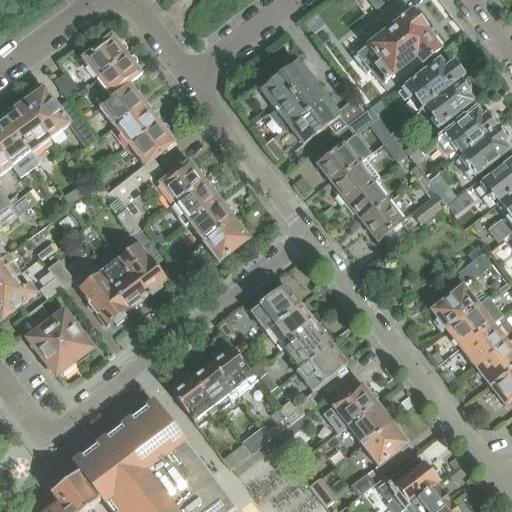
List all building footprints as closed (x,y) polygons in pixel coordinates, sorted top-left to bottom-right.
[(408,18),(397,4),(378,19),(388,32),(352,61),(366,77),(369,75),(382,93),(383,92),(385,95),(398,85),(397,84),(421,65),(422,67),(440,53),(424,33),(426,32),(412,14),(408,18)] [(304,27),(313,38),(324,30),(315,19),(304,27)] [(318,42),(324,49),(330,43),(325,37),(318,42)] [(123,46),(117,47),(111,39),(81,61),(96,81),(126,58),(124,56),(126,50),(123,46)] [(126,58),(96,81),(106,93),(96,100),(102,107),(111,100),(132,85),(141,78),(135,70),(137,65),(133,59),(127,60),(126,58)] [(432,68),(400,92),(417,115),(421,112),(459,82),(460,82),(461,81),(463,80),(452,65),(445,71),(439,63),(432,68)] [(275,83),(261,95),(274,112),(311,83),(297,66),(286,74),(280,80),(279,80),(278,81),(277,82),(276,83),(275,83)] [(66,76),(54,85),(56,87),(67,103),(79,94),(66,76)] [(459,82),(421,112),(437,132),(464,112),(471,106),(465,98),(469,95),(468,94),(470,89),(465,83),(461,84),(459,82)] [(311,83),(274,112),(275,113),(288,129),(324,101),(311,84),(311,83)] [(136,98),(139,94),(132,85),(111,100),(102,107),(99,109),(114,129),(143,107),(136,98)] [(69,128),(70,127),(44,91),(37,97),(32,95),(22,103),(49,141),(69,128)] [(324,101),(288,129),(289,131),(302,148),(303,148),(339,120),(347,129),(368,113),(360,104),(357,99),(336,115),(334,113),(325,102),(324,101)] [(29,155),(49,141),(22,103),(11,110),(11,114),(4,120),(29,155)] [(376,117),(384,111),(379,105),(371,111),(376,117)] [(155,115),(150,116),(143,107),(114,129),(128,148),(157,126),(156,124),(158,119),(155,115)] [(86,111),(77,118),(79,120),(81,123),(91,116),(86,111)] [(368,113),(347,129),(354,138),(355,138),(377,121),(370,111),(368,113)] [(252,130),(267,118),(263,113),(248,125),(252,130)] [(485,116),(482,119),(477,113),(442,140),(458,161),(495,132),(493,130),(498,126),(490,116),(487,119),(485,116)] [(0,155),(10,169),(29,155),(4,120),(0,122),(0,155)] [(70,127),(69,128),(85,151),(96,143),(91,136),(81,123),(79,120),(70,127)] [(377,122),(367,130),(389,157),(399,149),(377,122)] [(164,127),(159,128),(157,126),(128,148),(143,167),(121,185),(105,198),(117,200),(118,202),(119,202),(160,171),(152,160),(172,145),(166,137),(168,132),(164,127)] [(505,142),(508,140),(501,130),(496,134),(495,132),(458,161),(474,181),(508,154),(503,147),(506,145),(505,142)] [(327,160),(317,168),(326,179),(331,185),(331,186),(332,186),(332,187),(357,167),(361,164),(370,157),(355,138),(354,138),(342,148),(335,154),(333,152),(325,158),(327,160)] [(404,154),(409,160),(418,152),(414,146),(404,154)] [(404,154),(400,149),(390,157),(398,167),(408,159),(404,154)] [(423,158),(418,152),(409,160),(413,166),(423,158)] [(80,155),(67,166),(71,172),(80,165),(82,164),(88,159),(83,153),(81,154),(80,155)] [(0,176),(10,169),(0,155),(0,176)] [(489,173),(478,182),(480,185),(481,186),(478,188),(493,207),(494,209),(511,195),(511,161),(492,177),(489,173)] [(200,172),(195,173),(189,165),(167,181),(161,172),(160,171),(119,202),(125,211),(133,222),(138,218),(139,216),(132,207),(146,196),(153,191),(158,199),(164,194),(173,206),(203,184),(202,182),(204,177),(200,172)] [(43,166),(39,169),(44,176),(49,173),(43,166)] [(357,167),(332,187),(339,196),(336,198),(345,208),(372,187),(379,182),(367,166),(360,171),(357,167)] [(40,180),(44,176),(39,169),(34,172),(40,180)] [(409,173),(417,183),(422,179),(414,169),(409,173)] [(455,200),(437,177),(427,185),(441,202),(445,207),(455,200)] [(429,202),(411,217),(419,228),(444,208),(435,197),(422,179),(417,183),(430,201),(429,202)] [(203,184),(173,206),(175,209),(183,220),(178,223),(183,230),(188,226),(218,203),(212,196),(214,190),(210,185),(204,186),(203,184)] [(372,187),(345,208),(353,218),(355,217),(361,225),(390,203),(384,195),(381,198),(372,187)] [(0,216),(17,204),(14,199),(7,204),(0,194),(0,216)] [(0,263),(5,260),(0,252),(0,233),(37,205),(29,195),(17,204),(0,216),(0,263)] [(502,222),(488,232),(498,245),(511,233),(511,195),(494,209),(505,222),(503,223),(502,222)] [(455,202),(446,209),(453,217),(458,214),(459,206),(455,202)] [(229,210),(224,211),(218,203),(188,226),(203,246),(233,223),(231,221),(233,216),(229,210)] [(392,213),(396,210),(390,203),(361,225),(377,245),(386,237),(388,239),(396,233),(394,231),(402,225),(392,213)] [(125,211),(115,219),(130,238),(134,243),(143,236),(144,236),(141,232),(140,231),(133,222),(125,211)] [(140,231),(145,227),(138,218),(133,222),(140,231)] [(240,224),(234,225),(233,223),(203,246),(218,265),(247,242),(241,234),(244,229),(240,224)] [(511,233),(498,245),(497,246),(500,251),(506,246),(511,253),(511,233)] [(118,260),(116,261),(132,282),(133,281),(146,298),(148,296),(150,300),(162,291),(159,288),(165,283),(148,261),(147,261),(140,252),(150,244),(144,236),(143,236),(134,243),(130,238),(120,245),(127,253),(118,260)] [(150,244),(155,251),(165,243),(160,237),(150,244)] [(50,248),(37,258),(41,263),(54,253),(50,248)] [(11,267),(17,262),(12,255),(5,260),(6,260),(0,264),(0,293),(20,278),(11,267)] [(437,307),(431,312),(433,316),(446,332),(447,331),(477,308),(485,302),(477,291),(471,283),(491,267),(482,256),(471,265),(456,276),(459,281),(432,302),(437,307)] [(116,261),(99,275),(126,311),(127,313),(129,311),(133,311),(139,306),(139,303),(146,298),(133,281),(132,282),(116,261)] [(187,291),(198,283),(182,262),(170,270),(187,291)] [(58,265),(47,274),(48,275),(53,282),(61,292),(62,294),(73,286),(88,306),(87,308),(95,318),(97,318),(106,329),(107,329),(111,325),(114,328),(124,320),(122,316),(127,313),(126,311),(99,275),(88,283),(83,276),(73,284),(58,265)] [(0,322),(34,297),(20,278),(0,293),(0,322)] [(42,290),(40,292),(47,302),(59,293),(61,292),(53,282),(42,290)] [(268,333),(296,311),(281,291),(249,316),(265,335),(268,333)] [(40,308),(33,313),(41,323),(48,318),(40,308)] [(268,333),(265,335),(275,347),(278,345),(283,352),(315,328),(311,322),(313,320),(312,318),(310,320),(300,308),(296,311),(268,333)] [(462,350),(492,327),(477,308),(447,331),(454,339),(453,342),(457,346),(460,346),(462,350)] [(35,328),(41,323),(33,313),(27,318),(35,328)] [(87,356),(91,352),(63,315),(45,329),(76,369),(89,359),(87,356)] [(476,368),(506,345),(492,327),(462,350),(469,358),(468,360),(472,366),(475,366),(476,368)] [(323,333),(321,335),(315,328),(283,352),(298,372),(327,351),(331,348),(322,336),(324,334),(323,333)] [(63,379),(76,369),(45,329),(28,343),(56,379),(61,376),(63,379)] [(243,344),(233,352),(237,357),(247,349),(243,344)] [(511,353),(506,345),(476,368),(479,371),(478,373),(482,378),(484,378),(491,387),(511,370),(511,353)] [(311,395),(343,371),(327,351),(298,372),(295,375),(311,395)] [(233,352),(213,367),(237,399),(257,384),(257,383),(252,377),(248,372),(237,357),(233,352)] [(433,363),(437,369),(445,363),(441,357),(433,363)] [(257,364),(248,372),(252,377),(261,369),(257,364)] [(209,370),(192,383),(217,414),(233,402),(237,399),(213,367),(209,370)] [(261,369),(252,377),(257,383),(266,375),(262,370),(261,369)] [(511,401),(511,370),(491,387),(489,388),(504,408),(511,401)] [(449,373),(443,377),(450,386),(456,382),(449,373)] [(173,397),(172,398),(174,401),(174,402),(178,407),(189,422),(196,430),(198,429),(214,417),(217,414),(192,383),(190,384),(173,397)] [(369,398),(364,391),(362,388),(332,411),(347,431),(377,408),(375,407),(378,402),(374,396),(369,398)] [(281,394),(277,389),(266,397),(270,403),(281,394)] [(288,404),(279,412),(285,419),(290,426),(294,423),(315,408),(308,399),(293,410),(288,404)] [(88,511),(99,504),(98,503),(100,501),(108,511),(233,511),(181,442),(180,443),(153,406),(73,466),(81,476),(79,477),(78,476),(50,497),(59,509),(56,511),(54,509),(53,510),(55,511),(53,511),(88,511)] [(388,416),(384,417),(377,408),(347,431),(361,450),(391,428),(390,426),(393,421),(388,416)] [(285,419),(265,435),(270,442),(272,440),(281,433),(285,430),(289,427),(290,426),(285,419)] [(290,426),(285,430),(291,439),(301,432),(294,423),(290,426)] [(398,429),(393,430),(391,428),(361,450),(376,470),(406,447),(399,438),(402,433),(398,429)] [(262,431),(242,446),(244,448),(251,457),(262,448),(270,442),(265,435),(262,431)] [(281,433),(272,440),(277,447),(279,449),(289,463),(299,455),(286,440),(284,437),(281,433)] [(225,463),(223,464),(230,474),(251,457),(244,448),(225,463)] [(276,451),(267,458),(278,472),(287,465),(276,451)] [(309,459),(296,469),(301,476),(314,466),(309,459)] [(432,473),(429,476),(417,461),(376,491),(387,504),(391,501),(399,511),(442,511),(449,507),(448,506),(448,501),(444,497),(440,496),(435,489),(441,484),(432,473)] [(374,487),(366,477),(365,477),(349,490),(358,500),(374,487)] [(319,482),(310,489),(325,510),(335,503),(319,482)]
